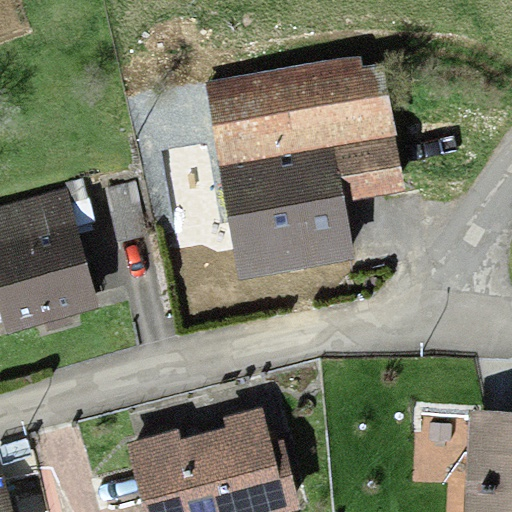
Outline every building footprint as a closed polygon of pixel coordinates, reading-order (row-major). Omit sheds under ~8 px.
[(357,74),(216,98),(231,182),(319,167),(372,157),(357,74)] [(471,101),(420,108),(424,137),(475,130),(471,101)] [(336,264),(319,167),(231,182),(247,279),(336,264)] [(63,204),(0,222),(0,292),(12,334),(94,311),(63,204)] [(511,511),(511,429),(464,429),(462,511),(511,511)] [(275,511),(258,433),(136,459),(147,511),(275,511)]
